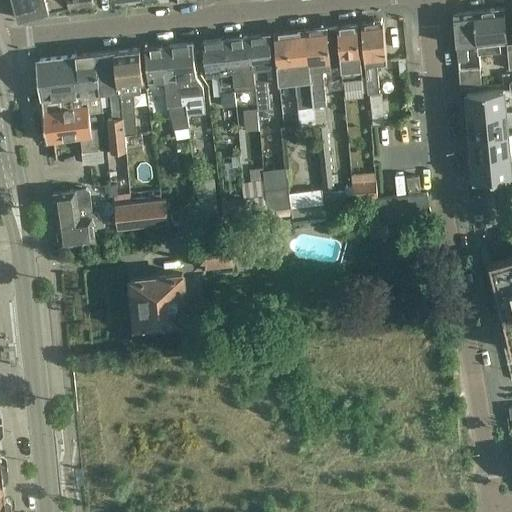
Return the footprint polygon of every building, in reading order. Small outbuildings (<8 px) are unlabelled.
[(14,0),(19,18),(50,10),(47,0),(14,0)] [(505,8),(474,11),(477,43),(477,45),(479,58),(493,56),(492,53),(502,52),(500,40),(509,40),(505,8)] [(477,43),(474,11),(454,13),(459,61),(468,60),(467,46),(477,45),(477,43)] [(387,60),(384,21),(362,23),(364,43),(369,93),(380,92),(378,65),(376,66),(375,61),(387,60)] [(338,26),(340,40),(344,79),(363,77),(360,44),(358,24),(338,26)] [(339,65),(335,26),(306,29),(314,106),(327,105),(324,73),(322,73),(321,67),(339,65)] [(314,106),(306,29),(274,33),(280,83),(299,80),(300,84),(297,84),(301,128),(316,127),(314,106)] [(270,33),(248,36),(252,68),(253,68),(253,70),(255,70),(257,88),(259,110),(271,109),(266,67),(274,66),(270,33)] [(252,68),(248,36),(226,38),(229,70),(231,70),(232,74),(234,73),(236,90),(257,88),(255,70),(253,70),(253,68),(252,68)] [(229,70),(226,38),(203,41),(207,73),(219,72),(223,106),(237,105),(236,90),(234,73),(232,74),(231,70),(229,70)] [(197,78),(193,42),(170,44),(174,78),(176,78),(176,82),(181,81),(183,104),(186,104),(188,115),(207,112),(203,86),(197,78)] [(174,78),(170,44),(145,47),(149,81),(166,79),(169,105),(177,139),(190,137),(188,115),(186,104),(183,104),(182,97),(181,81),(176,82),(176,78),(174,78)] [(141,47),(116,50),(121,95),(122,95),(134,93),(141,93),(140,81),(144,81),(143,68),(141,47)] [(121,95),(116,50),(97,52),(102,92),(111,91),(113,118),(109,118),(112,153),(127,151),(125,134),(123,104),(122,95),(121,95)] [(102,92),(97,52),(79,54),(83,103),(90,102),(91,109),(103,107),(101,92),(102,92)] [(83,103),(79,54),(41,59),(38,62),(47,142),(81,139),(92,137),(91,129),(89,109),(91,109),(90,102),(83,103)] [(459,70),(461,87),(482,85),(480,68),(459,70)] [(469,115),(506,112),(504,89),(467,93),(469,115)] [(134,93),(122,95),(125,134),(138,133),(134,93)] [(382,94),(371,95),(373,124),(385,123),(382,94)] [(469,115),(471,137),(508,133),(506,112),(469,115)] [(328,126),(317,127),(324,189),(335,189),(328,126)] [(97,128),(91,129),(92,137),(81,139),(83,152),(100,150),(97,128)] [(471,137),(473,158),(510,155),(508,133),(471,137)] [(104,162),(103,150),(83,152),(84,164),(104,162)] [(473,158),(475,181),(511,177),(510,155),(473,158)] [(354,199),(379,196),(377,172),(352,175),(354,199)] [(409,191),(421,190),(419,175),(407,176),(409,191)] [(195,180),(198,202),(200,218),(219,216),(215,178),(195,180)] [(265,181),(267,198),(269,210),(292,207),(288,178),(265,181)] [(77,189),(73,189),(54,192),(58,221),(94,217),(94,213),(93,204),(79,206),(77,189)] [(428,192),(427,192),(372,200),(376,225),(432,217),(428,192)] [(167,206),(166,197),(116,203),(118,224),(122,227),(169,222),(167,206)] [(244,198),(221,200),(223,215),(246,213),(244,198)] [(200,218),(198,202),(185,203),(185,211),(173,212),(172,205),(167,206),(169,222),(200,218)] [(98,212),(94,213),(94,217),(58,221),(61,245),(97,239),(94,222),(99,222),(98,212)] [(256,246),(254,230),(237,232),(239,248),(256,246)] [(231,255),(230,240),(194,243),(196,266),(232,264),(250,262),(249,254),(231,255)] [(511,350),(511,349),(511,257),(490,263),(511,350)] [(183,273),(132,278),(136,326),(188,321),(183,273)] [(2,498),(1,490),(0,490),(0,511),(8,511),(10,510),(9,501),(5,498),(2,498)]
